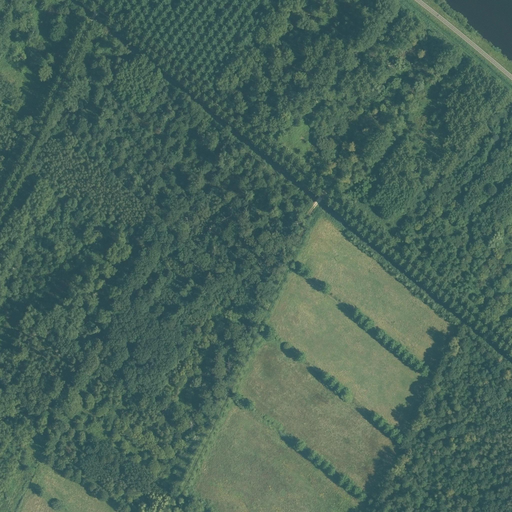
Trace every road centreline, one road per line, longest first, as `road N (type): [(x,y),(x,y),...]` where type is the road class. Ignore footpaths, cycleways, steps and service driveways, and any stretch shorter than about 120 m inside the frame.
road 1 (track): [(511,347),(91,0)]
road 2 (track): [(310,213),(171,511)]
road 3 (track): [(0,212),(101,7)]
